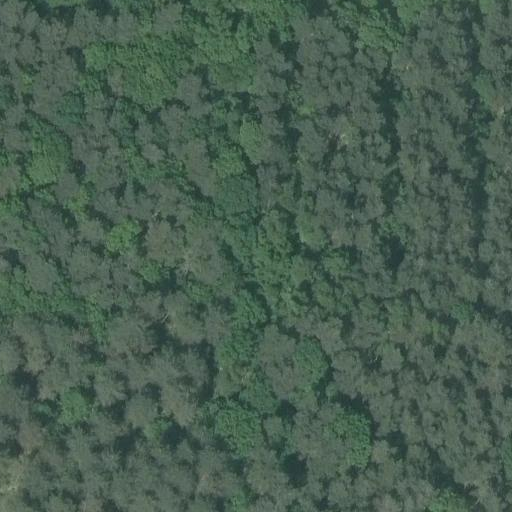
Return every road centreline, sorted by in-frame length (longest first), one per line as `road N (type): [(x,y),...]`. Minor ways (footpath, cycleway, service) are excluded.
road 1 (track): [(251,511),(243,0)]
road 2 (track): [(511,6),(261,0)]
